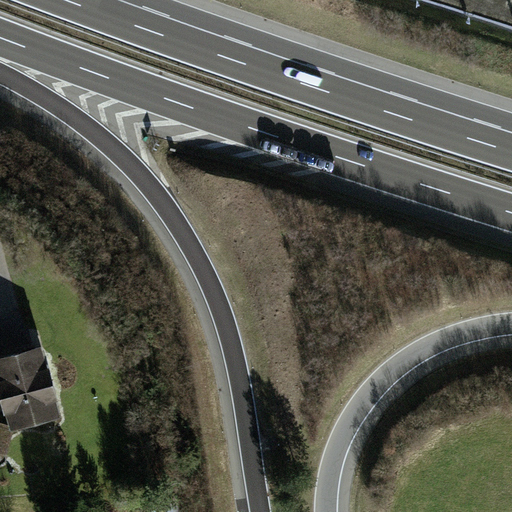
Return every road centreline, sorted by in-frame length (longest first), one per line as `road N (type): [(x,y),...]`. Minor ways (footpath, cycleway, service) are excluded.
road 1 (motorway): [(0,38),(511,213)]
road 2 (motorway): [(0,74),(110,148),(181,234),(223,330),(259,511)]
road 3 (motorway): [(511,151),(68,0)]
road 4 (motorway): [(328,511),(342,441),(378,389),(446,341),(511,326)]
